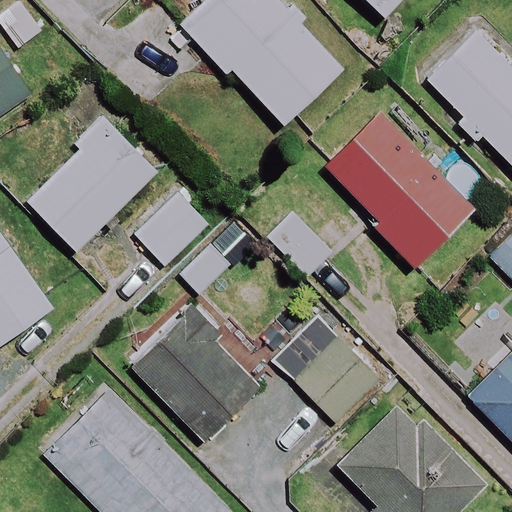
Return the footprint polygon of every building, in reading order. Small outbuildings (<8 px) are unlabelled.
[(42,29),(15,0),(0,14),(0,25),(21,48),(42,29)] [(341,70),(276,0),(213,0),(183,28),(226,74),(231,69),(282,125),(341,70)] [(399,0),(364,0),(382,18),(399,0)] [(511,69),(475,32),(427,80),(461,114),(453,122),(476,145),(484,137),(511,165),(511,69)] [(0,114),(30,94),(0,51),(0,114)] [(472,208),(377,116),(326,169),(376,217),(369,224),(414,268),(472,208)] [(157,171),(107,122),(28,202),(77,251),(157,171)] [(208,222),(177,192),(135,235),(166,265),(208,222)] [(511,231),(488,255),(511,280),(511,231)] [(0,344),(52,308),(0,235),(0,344)] [(222,340),(193,310),(133,367),(202,440),(257,388),(216,345),(222,340)] [(377,393),(393,376),(343,329),(292,383),(337,426),(373,389),(377,393)] [(511,354),(469,394),(511,440),(511,354)] [(227,511),(229,510),(106,389),(43,454),(101,511),(227,511)] [(456,511),(485,484),(401,401),(337,466),(383,511),(456,511)]
